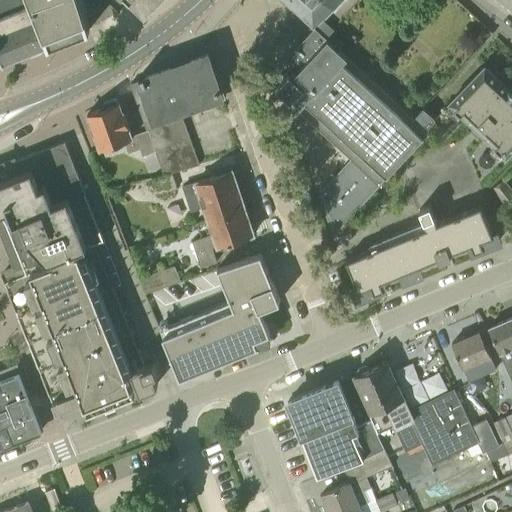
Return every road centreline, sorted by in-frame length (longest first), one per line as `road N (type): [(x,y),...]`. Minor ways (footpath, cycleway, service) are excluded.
road 1 (residential): [(336,341),(213,0)]
road 2 (residential): [(0,474),(239,380)]
road 3 (secondary): [(0,118),(116,64),(202,0)]
road 4 (residential): [(336,341),(511,273)]
road 5 (residential): [(286,511),(239,380)]
